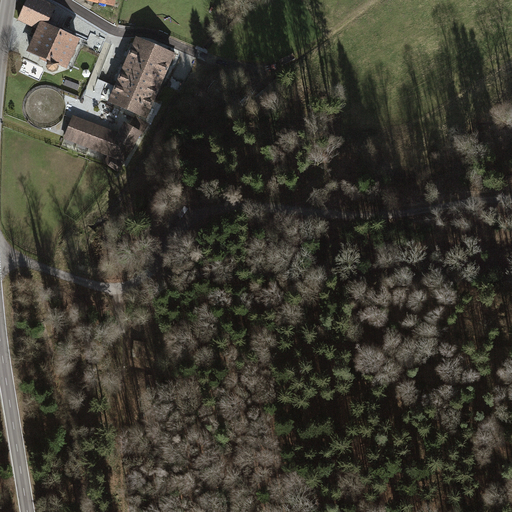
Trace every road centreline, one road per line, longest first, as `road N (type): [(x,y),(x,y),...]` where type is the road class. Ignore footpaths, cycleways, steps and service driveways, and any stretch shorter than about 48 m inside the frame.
road 1 (track): [(120,294),(164,254),(177,227),(200,214),(238,206),(375,218),(511,195)]
road 2 (track): [(120,294),(129,511)]
road 3 (tertiary): [(0,310),(33,511)]
road 4 (residential): [(63,0),(117,32),(146,32),(200,54)]
road 5 (track): [(200,54),(278,63),(323,38)]
road 6 (track): [(0,256),(120,294)]
